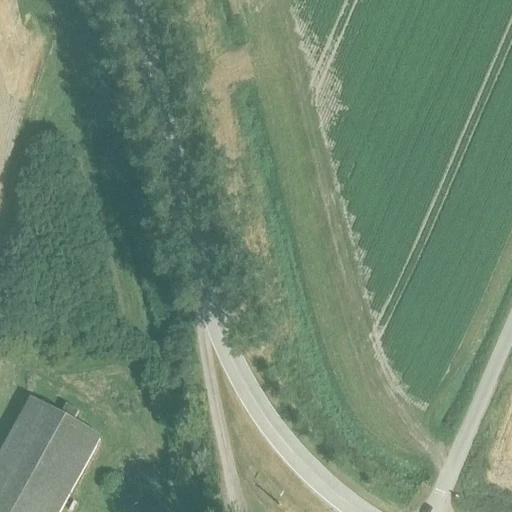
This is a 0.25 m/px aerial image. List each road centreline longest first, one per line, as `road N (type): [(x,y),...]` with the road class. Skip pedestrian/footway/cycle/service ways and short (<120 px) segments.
road 1 (tertiary): [(357,511),(280,441),(227,353),(125,0)]
road 2 (track): [(211,312),(203,326),(236,511)]
road 3 (unclassified): [(434,511),(511,330)]
